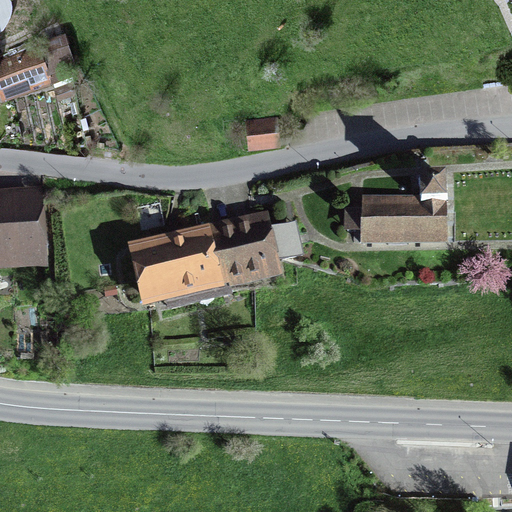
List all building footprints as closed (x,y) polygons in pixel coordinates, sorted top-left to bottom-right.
[(0,60),(0,88),(2,93),(34,81),(36,88),(56,82),(56,84),(68,81),(66,74),(70,73),(68,65),(48,69),(41,47),(0,60)] [(71,84),(57,87),(59,97),(73,94),(71,84)] [(249,142),(279,139),(276,117),(247,120),(249,142)] [(420,200),(348,200),(347,243),(447,242),(446,177),(419,178),(420,200)] [(0,258),(46,254),(41,200),(0,203),(0,258)] [(267,222),(204,237),(215,283),(278,268),(267,222)] [(215,283),(204,237),(136,253),(147,300),(215,283)]
